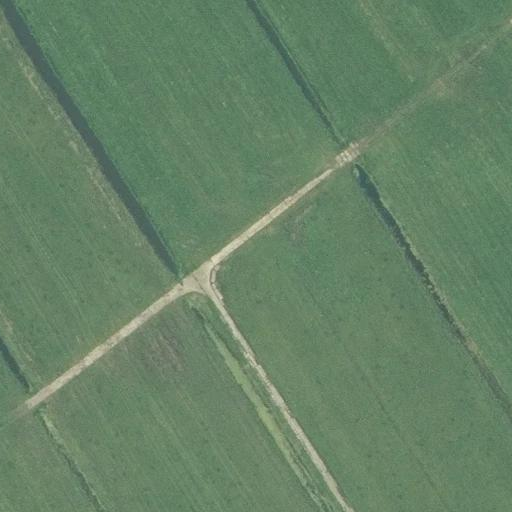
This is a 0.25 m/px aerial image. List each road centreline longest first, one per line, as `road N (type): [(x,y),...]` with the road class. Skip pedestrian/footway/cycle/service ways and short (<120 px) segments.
road 1 (track): [(27,406),(357,148)]
road 2 (track): [(349,511),(198,276)]
